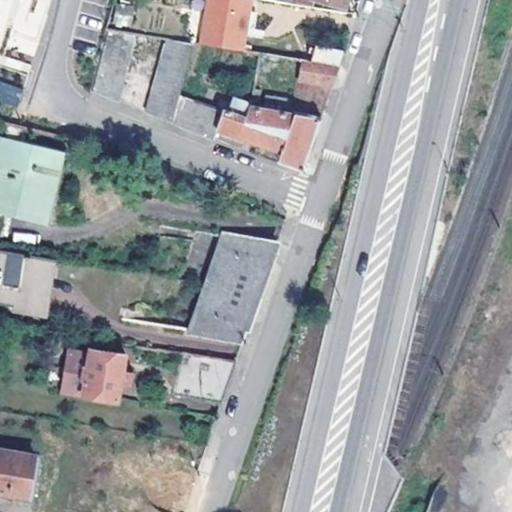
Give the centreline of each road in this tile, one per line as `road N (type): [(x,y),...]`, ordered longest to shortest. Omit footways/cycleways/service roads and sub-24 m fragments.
road 1 (secondary): [(438,0),(318,511)]
road 2 (residential): [(319,201),(62,103),(50,70),(67,0)]
road 3 (residential): [(319,201),(210,511)]
road 4 (residential): [(387,0),(319,201)]
